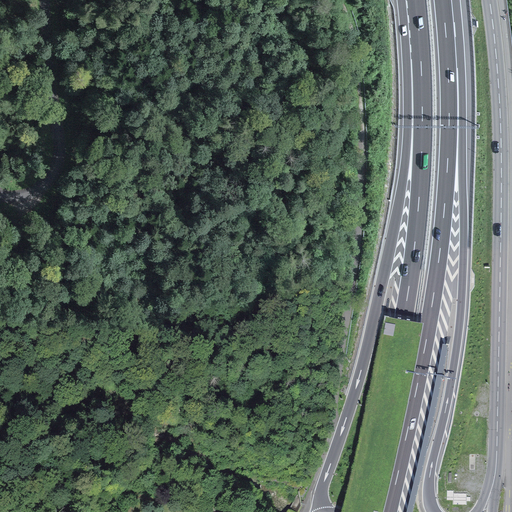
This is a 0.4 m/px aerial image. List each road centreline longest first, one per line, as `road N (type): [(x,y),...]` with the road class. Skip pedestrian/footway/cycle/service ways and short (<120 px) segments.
road 1 (primary): [(492,486),(502,198),(489,0)]
road 2 (motorway): [(419,59),(398,198),(321,511)]
road 3 (motorway): [(419,59),(417,209),(404,320),(363,511)]
road 4 (motorway): [(389,511),(434,294),(448,70)]
road 5 (motorway): [(434,511),(429,477),(451,378),(463,259),(462,137),(448,70)]
road 6 (track): [(333,423),(360,246),(363,147),(359,51),(340,0)]
road 7 (unclassified): [(0,194),(36,193),(58,164),(44,0)]
